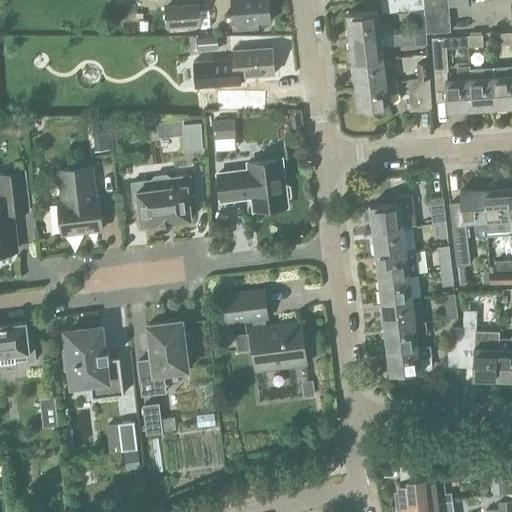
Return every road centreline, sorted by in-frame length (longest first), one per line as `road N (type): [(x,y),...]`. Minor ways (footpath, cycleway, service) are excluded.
road 1 (residential): [(48,264),(53,307),(196,290),(194,270)]
road 2 (residential): [(324,154),(511,142)]
road 3 (residential): [(194,270),(191,247),(48,264)]
road 4 (residential): [(511,419),(348,410)]
road 5 (residential): [(348,410),(333,250)]
road 6 (residential): [(324,154),(300,0)]
road 7 (residential): [(333,250),(194,270)]
